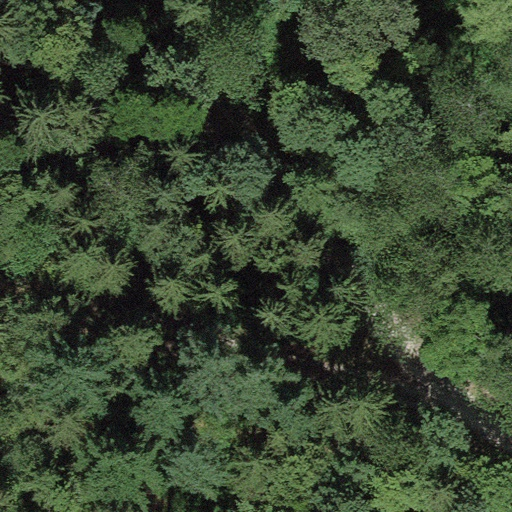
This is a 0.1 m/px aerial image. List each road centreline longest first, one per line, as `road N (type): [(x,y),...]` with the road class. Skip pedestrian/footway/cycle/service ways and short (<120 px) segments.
road 1 (track): [(138,0),(193,93),(449,410)]
road 2 (track): [(449,410),(0,302)]
